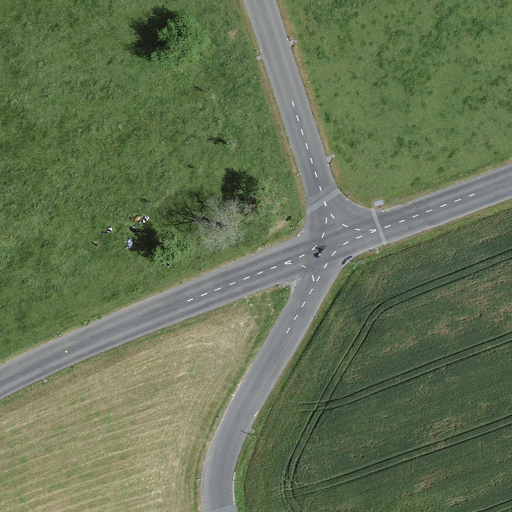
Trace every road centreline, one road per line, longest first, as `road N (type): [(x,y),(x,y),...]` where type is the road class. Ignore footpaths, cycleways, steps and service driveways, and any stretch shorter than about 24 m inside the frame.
road 1 (tertiary): [(0,383),(127,324),(340,244)]
road 2 (tertiary): [(221,511),(218,482),(231,434),(340,244)]
road 3 (tertiary): [(340,244),(260,0)]
road 4 (tertiary): [(340,244),(511,179)]
